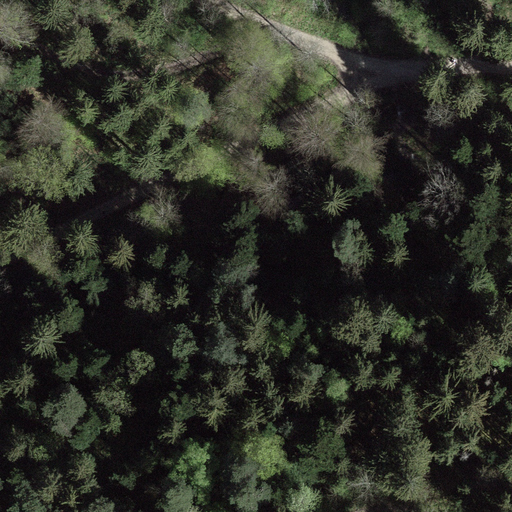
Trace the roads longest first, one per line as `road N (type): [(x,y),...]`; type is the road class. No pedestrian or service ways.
road 1 (track): [(386,72),(0,257)]
road 2 (track): [(209,0),(333,57),(386,72),(511,64)]
road 3 (track): [(0,28),(96,72),(124,75),(203,56),(266,25)]
